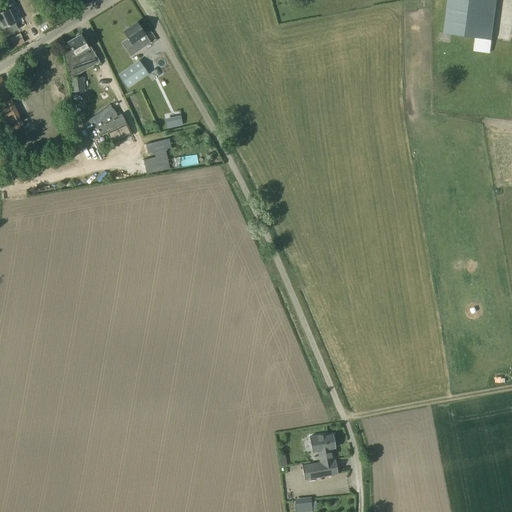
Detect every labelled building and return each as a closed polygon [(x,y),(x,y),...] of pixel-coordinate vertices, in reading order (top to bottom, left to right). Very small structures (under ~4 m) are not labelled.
[(26,0),(20,0),(11,3),(16,19),(31,15),(26,0)] [(432,9),(432,23),(441,24),(441,19),(445,20),(443,34),(475,38),(473,50),(490,52),(494,16),(496,0),(447,0),(446,11),(432,9)] [(0,24),(2,29),(15,23),(8,8),(0,12),(0,24)] [(123,31),(128,38),(120,43),(130,57),(138,51),(136,49),(142,45),(138,39),(145,34),(136,22),(123,31)] [(90,61),(97,57),(86,39),(84,40),(80,34),(67,42),(71,49),(65,52),(68,70),(88,58),(90,61)] [(139,59),(118,74),(128,88),(149,73),(139,59)] [(0,98),(8,94),(0,76),(0,98)] [(84,90),(82,77),(70,79),(72,91),(84,90)] [(14,92),(19,90),(14,79),(9,81),(14,92)] [(0,100),(0,110),(15,140),(28,134),(9,96),(0,100)] [(82,124),(89,133),(97,128),(103,123),(117,114),(110,104),(82,124)] [(163,115),(167,128),(182,124),(179,110),(163,115)] [(103,123),(97,128),(100,135),(106,132),(111,142),(112,144),(122,140),(132,135),(122,114),(103,123)] [(333,460),(331,448),(335,448),(333,435),(325,436),(324,434),(309,437),(311,452),(321,450),(323,462),(302,466),(304,479),(314,478),(337,474),(335,460),(333,460)]
